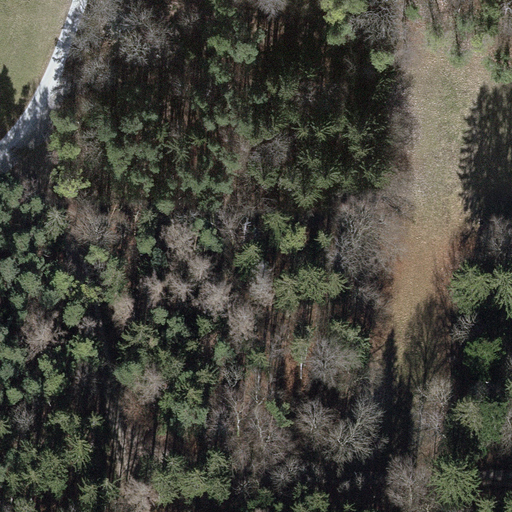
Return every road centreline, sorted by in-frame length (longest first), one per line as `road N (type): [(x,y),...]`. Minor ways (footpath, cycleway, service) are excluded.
road 1 (track): [(21,130),(42,147),(119,466),(511,478)]
road 2 (unclassified): [(81,0),(40,102),(0,151)]
